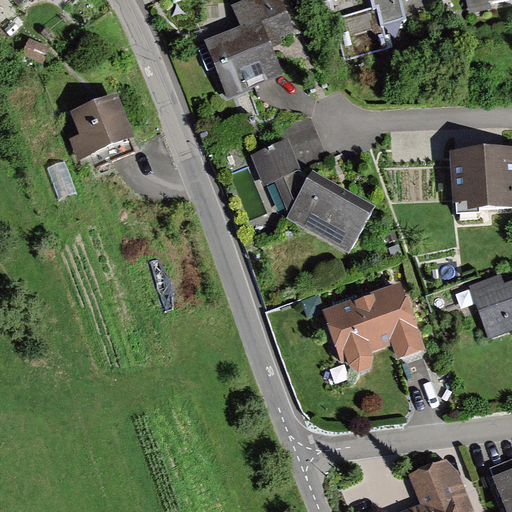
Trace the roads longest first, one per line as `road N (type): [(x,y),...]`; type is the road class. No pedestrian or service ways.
road 1 (residential): [(124,0),(151,53),(301,459)]
road 2 (residential): [(301,459),(511,423)]
road 3 (residential): [(511,119),(332,123)]
